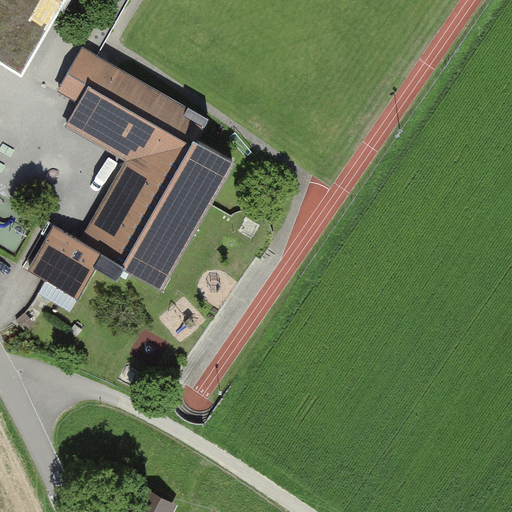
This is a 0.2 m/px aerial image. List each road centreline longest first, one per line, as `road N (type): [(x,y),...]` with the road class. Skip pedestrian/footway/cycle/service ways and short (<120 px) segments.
road 1 (track): [(318,511),(139,402),(70,370),(0,354)]
road 2 (residential): [(0,362),(70,511)]
